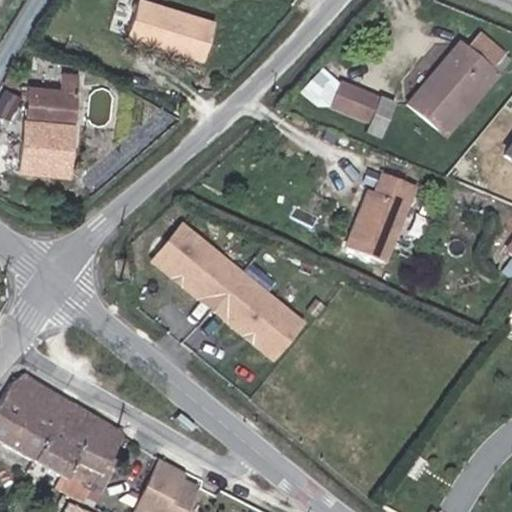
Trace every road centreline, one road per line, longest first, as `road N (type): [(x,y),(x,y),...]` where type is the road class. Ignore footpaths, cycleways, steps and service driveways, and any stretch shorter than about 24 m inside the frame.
road 1 (residential): [(343,0),(283,65),(82,241),(51,283)]
road 2 (residential): [(331,511),(51,283)]
